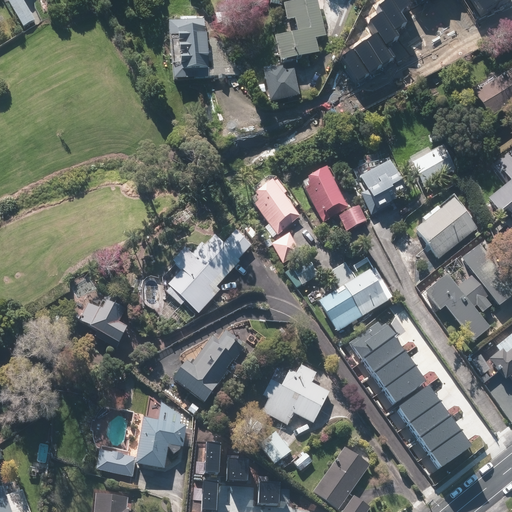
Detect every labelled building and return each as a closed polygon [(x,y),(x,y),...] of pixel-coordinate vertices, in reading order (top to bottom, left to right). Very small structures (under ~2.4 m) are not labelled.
[(24,0),(10,0),(8,1),(23,28),(36,21),(24,0)] [(275,40),(281,66),(320,56),(316,41),(327,38),(317,0),(311,0),(283,7),(287,24),(296,21),(299,34),(275,40)] [(342,56),(357,80),(397,56),(388,42),(399,36),(395,28),(408,21),(401,9),(411,3),(409,0),(389,0),(380,6),(383,11),(370,19),(378,34),(342,56)] [(468,0),(480,18),(508,0),(468,0)] [(205,20),(169,24),(176,84),(212,80),(205,20)] [(282,69),(261,73),(268,105),(300,98),(295,72),(283,74),(282,69)] [(511,70),(472,94),(489,121),(511,107),(511,70)] [(454,172),(442,149),(410,166),(422,189),(454,172)] [(511,158),(508,154),(490,168),(505,186),(487,200),(500,216),(507,211),(511,217),(511,158)] [(377,211),(397,201),(394,196),(403,192),(388,163),(359,177),(366,192),(360,195),(370,216),(378,212),(377,211)] [(328,171),(302,185),(323,223),(348,209),(328,171)] [(300,217),(283,198),(287,195),(278,184),(274,188),(271,185),(250,204),(278,236),(300,217)] [(421,221),(425,225),(415,234),(439,262),(476,229),(452,202),(440,212),(436,208),(421,221)] [(358,208),(339,218),(346,232),(365,222),(358,208)] [(300,256),(289,233),(270,243),(281,266),(300,256)] [(168,286),(192,309),(199,315),(220,292),(217,288),(240,263),(238,261),(250,248),(236,234),(223,247),(214,238),(205,247),(203,245),(192,256),(185,249),(173,263),(179,269),(175,272),(178,275),(168,286)] [(459,262),(471,277),(458,288),(474,308),(488,297),(498,309),(511,297),(511,285),(479,245),(459,262)] [(352,268),(358,278),(354,280),(338,290),(320,300),(338,331),(393,300),(375,269),(372,270),(367,260),(352,268)] [(318,278),(310,261),(292,271),(301,287),(318,278)] [(338,290),(354,280),(345,263),(329,273),(338,290)] [(446,276),(430,290),(425,294),(440,312),(445,308),(473,343),(489,329),(446,276)] [(86,306),(77,322),(97,333),(94,338),(116,350),(128,329),(119,324),(123,317),(118,315),(120,311),(107,303),(101,314),(86,306)] [(377,326),(351,345),(389,402),(416,384),(377,326)] [(237,363),(248,346),(226,331),(219,342),(212,337),(192,366),(186,362),(173,381),(205,403),(233,360),(237,363)] [(502,350),(489,360),(505,380),(511,374),(511,349),(506,355),(502,350)] [(318,373),(293,362),(282,387),(270,381),(262,400),(268,402),(262,415),(287,427),(293,414),(314,424),(329,393),(312,385),(318,373)] [(425,391),(398,409),(436,466),(464,448),(425,391)] [(186,427),(179,426),(181,414),(160,410),(158,423),(144,420),(137,466),(164,471),(168,446),(182,449),(186,427)] [(292,451),(282,433),(258,446),(269,464),(292,451)] [(204,445),(201,473),(217,474),(219,446),(204,445)] [(369,465),(345,448),(313,494),(338,511),(369,465)] [(135,459),(100,454),(97,473),(132,478),(135,459)] [(227,461),(227,479),(248,479),(248,461),(227,461)] [(204,481),(202,509),(217,510),(219,482),(204,481)] [(260,483),(259,502),(280,502),(280,484),(260,483)] [(0,511),(29,511),(24,491),(2,497),(0,489),(0,511)] [(129,511),(130,508),(125,508),(126,497),(96,496),(95,511),(129,511)] [(367,511),(370,509),(354,497),(341,511),(367,511)]
